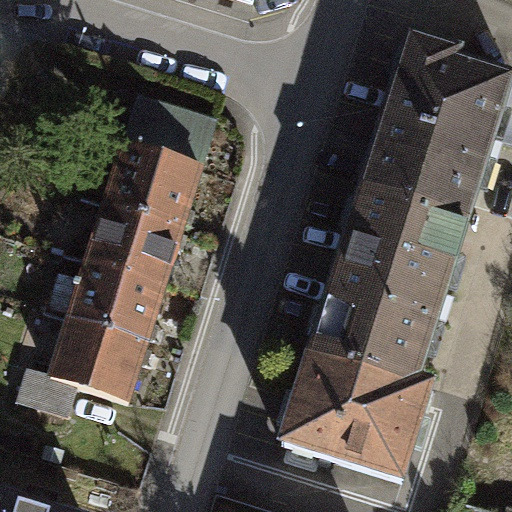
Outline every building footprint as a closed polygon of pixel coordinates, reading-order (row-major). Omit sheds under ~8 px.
[(511,78),(413,48),(364,208),(463,237),(511,78)] [(102,208),(180,233),(214,124),(136,100),(102,208)] [(84,265),(164,289),(180,233),(102,208),(84,265)] [(463,237),(364,208),(320,354),(419,383),(463,237)] [(66,323),(146,347),(164,289),(84,265),(66,323)] [(77,387),(129,403),(146,347),(66,323),(50,378),(77,387)] [(320,354),(292,444),(410,480),(438,389),(419,383),(320,354)] [(67,420),(77,387),(50,378),(26,371),(15,404),(67,420)]
